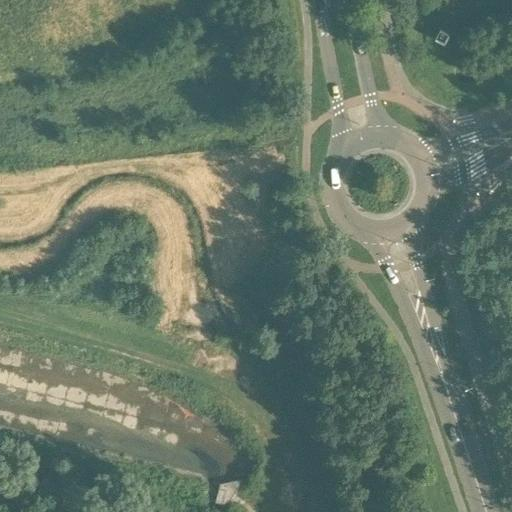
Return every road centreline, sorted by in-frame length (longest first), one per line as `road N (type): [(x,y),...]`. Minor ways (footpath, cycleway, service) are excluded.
road 1 (track): [(0,318),(116,348),(243,410),(285,473),(288,509)]
road 2 (secondary): [(485,511),(390,232)]
road 3 (secondary): [(319,0),(346,150)]
road 4 (secondary): [(375,137),(349,0)]
road 5 (secondary): [(346,150),(331,180),(335,205),(358,229),(390,232)]
